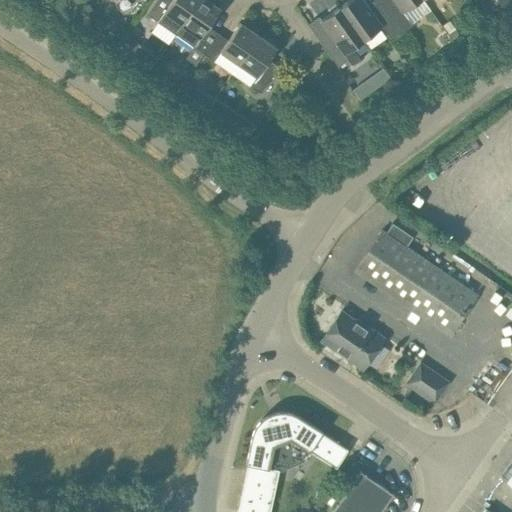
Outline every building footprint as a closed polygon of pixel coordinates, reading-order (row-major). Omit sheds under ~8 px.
[(176,34),(198,0),(171,0),(172,0),(170,0),(156,0),(147,14),(176,34)] [(204,54),(218,33),(208,26),(220,8),(208,0),(198,0),(176,34),(204,54)] [(402,32),(380,2),(370,9),(363,0),(348,0),(340,7),(363,40),(382,26),(391,39),(402,32)] [(419,0),(383,0),(380,2),(402,32),(412,25),(403,12),(419,0)] [(363,40),(340,7),(320,20),(332,36),(322,44),(338,67),(348,59),(352,64),(360,59),(352,48),(363,40)] [(218,33),(204,54),(214,61),(221,51),(239,64),(258,35),(240,22),(228,40),(218,33)] [(258,35),(239,64),(256,75),(249,85),(260,93),(275,72),(274,72),(277,68),(276,64),(269,59),(277,47),(258,35)] [(383,68),(378,71),(387,83),(392,80),(383,68)] [(353,89),(361,101),(372,94),(363,82),(353,89)] [(216,98),(208,109),(218,115),(225,105),(216,98)] [(240,115),(232,126),(248,137),(256,126),(240,115)] [(477,294),(381,229),(354,269),(450,334),(477,294)] [(365,327),(357,322),(341,311),(322,339),(363,367),(383,337),(366,326),(365,327)] [(419,360),(404,383),(434,404),(450,381),(419,360)] [(320,429),(298,415),(289,411),(279,410),(269,413),(261,418),(255,425),(251,435),(246,460),(248,460),(236,511),(269,511),(278,470),(280,470),(303,461),(310,451),(336,467),(348,449),(319,431),(320,429)] [(380,511),(393,493),(360,471),(331,511),(380,511)]
